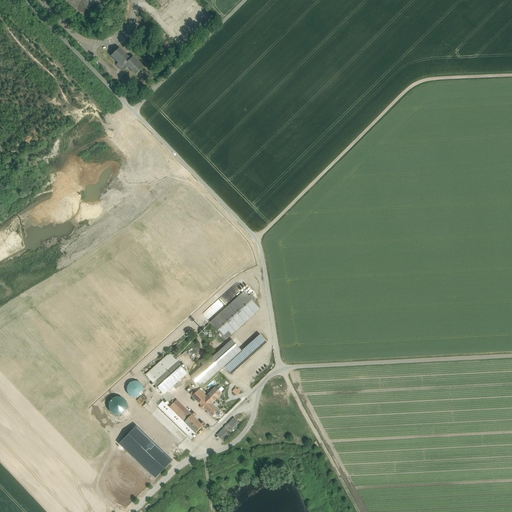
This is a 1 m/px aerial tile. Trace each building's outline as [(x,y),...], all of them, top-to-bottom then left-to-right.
[(127,57),(119,48),(111,56),(118,63),(117,64),(124,72),(128,67),(136,75),(143,68),(133,57),(131,58),(129,56),(127,57)] [(245,292),(211,322),(226,339),(260,309),(245,292)] [(209,320),(223,308),(216,301),(203,314),(209,320)] [(260,335),(242,351),(224,367),(230,373),(266,341),(260,335)] [(232,340),(191,377),(201,388),(224,367),(242,351),(232,340)] [(170,354),(146,375),(153,383),(178,362),(170,354)] [(178,362),(153,383),(164,395),(188,373),(178,362)] [(142,390),(143,389),(142,387),(142,385),(141,384),(140,383),(139,382),(137,381),(136,381),(134,381),(133,381),(131,382),(130,382),(129,383),(128,384),(127,386),(127,387),(127,389),(127,390),(127,392),(128,393),(129,395),(131,396),(132,396),(134,397),(135,397),(137,396),(138,396),(140,395),(140,394),(142,393),(142,392),(142,390)] [(216,387),(206,396),(205,398),(208,400),(212,404),(222,393),(216,387)] [(206,396),(199,389),(198,391),(205,398),(206,396)] [(205,398),(198,391),(192,397),(202,406),(208,400),(205,398)] [(127,398),(111,398),(111,414),(127,414),(127,398)] [(191,415),(176,400),(169,407),(169,408),(184,422),(191,415)] [(212,404),(208,400),(202,406),(201,407),(201,409),(202,410),(204,410),(204,409),(212,416),(215,414),(217,416),(219,416),(221,415),(220,412),(218,410),(219,410),(212,404)] [(184,422),(169,408),(169,407),(163,401),(159,406),(192,438),(196,433),(184,422)] [(203,426),(191,415),(184,422),(196,433),(203,426)] [(241,424),(234,417),(227,424),(228,424),(234,430),(234,431),(241,424)] [(228,424),(223,429),(229,434),(234,430),(228,424)] [(223,429),(222,428),(217,434),(224,441),(230,435),(229,434),(223,429)]
